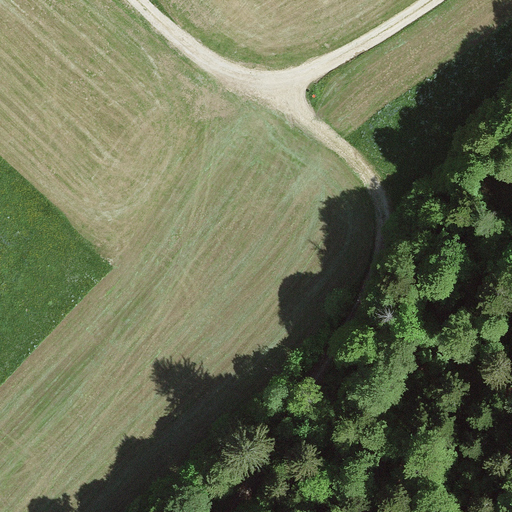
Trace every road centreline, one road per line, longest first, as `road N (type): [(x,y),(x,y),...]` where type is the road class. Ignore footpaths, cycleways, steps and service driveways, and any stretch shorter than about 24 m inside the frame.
road 1 (track): [(210,511),(403,211),(279,87),(430,0)]
road 2 (track): [(279,87),(166,27),(138,0)]
